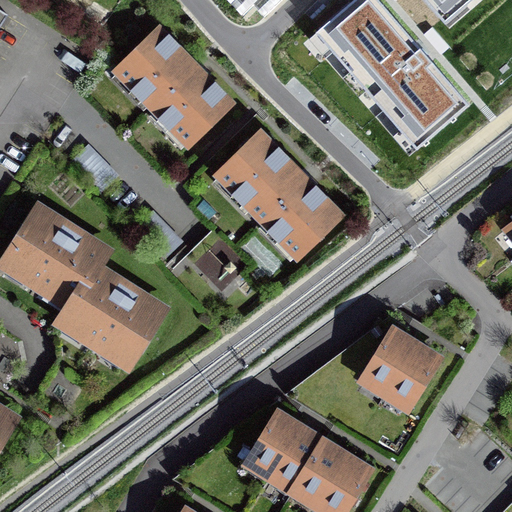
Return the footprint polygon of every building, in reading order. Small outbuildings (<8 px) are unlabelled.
[(265,16),(281,0),(228,0),(242,15),(254,5),(265,16)] [(378,0),(353,0),(320,29),(336,49),(333,52),(350,71),(353,68),(370,87),(367,91),(400,130),(404,126),(421,146),(469,104),(378,0)] [(424,0),(439,17),(459,0),(462,0),(467,5),(472,0),(424,0)] [(159,30),(118,70),(188,143),(229,103),(159,30)] [(260,134),(219,174),(298,255),(339,215),(260,134)] [(106,183),(119,171),(98,149),(85,161),(106,183)] [(71,304),(72,304),(96,267),(106,251),(39,208),(5,262),(28,276),(26,278),(48,293),(50,290),(71,304)] [(163,309),(96,267),(72,304),(71,304),(61,320),(84,334),(82,336),(105,351),(106,348),(129,362),(163,309)] [(361,379),(385,393),(416,344),(392,330),(361,379)] [(416,344),(385,393),(409,408),(439,359),(416,344)] [(0,440),(14,418),(0,408),(0,440)] [(277,413),(246,462),(270,476),(300,428),(277,413)] [(323,442),(300,428),(270,476),(293,491),(323,442)] [(323,442),(293,491),(316,505),(346,456),(323,442)] [(327,511),(344,511),(370,471),(346,456),(316,505),(327,511)]
